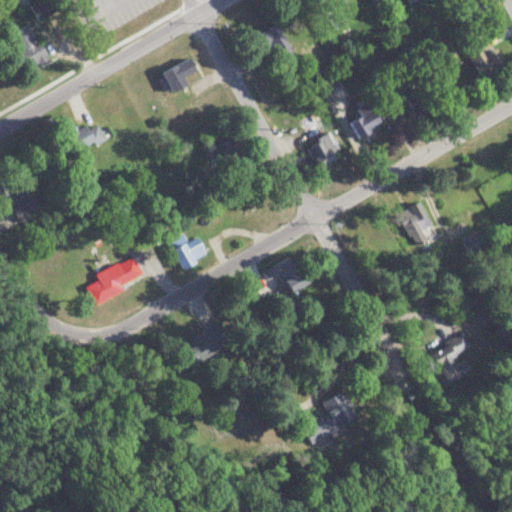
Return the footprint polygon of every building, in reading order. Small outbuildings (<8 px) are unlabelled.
[(185,85),(174,65),(157,75),(168,95),(185,85)] [(383,124),(369,100),(351,110),(355,118),(342,125),(351,141),(383,124)] [(305,145),(316,165),(336,153),(325,133),(305,145)] [(177,266),(201,263),(199,245),(174,248),(177,266)] [(499,356),(510,350),(497,327),(486,334),(499,356)]
